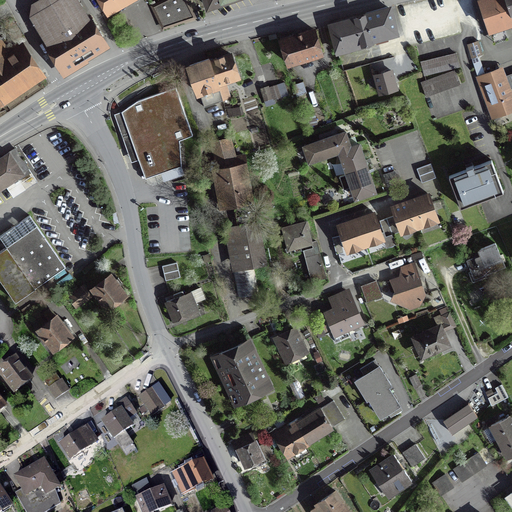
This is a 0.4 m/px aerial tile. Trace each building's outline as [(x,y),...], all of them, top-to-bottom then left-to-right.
[(103,51),(73,0),(36,0),(27,6),(32,14),(23,19),(57,78),(103,51)] [(99,0),(107,13),(129,0),(99,0)] [(181,0),(174,0),(153,9),(163,32),(190,20),(181,0)] [(234,0),(204,0),(207,8),(234,0)] [(511,21),(511,14),(507,0),(479,0),(489,29),(511,21)] [(390,12),(332,27),(338,50),(396,35),(390,12)] [(311,32),(281,41),(288,65),(318,56),(311,32)] [(479,44),(468,48),(472,60),(483,56),(479,44)] [(0,103),(33,81),(15,54),(6,60),(0,50),(0,103)] [(233,54),(210,62),(219,86),(242,78),(233,54)] [(457,55),(420,65),(423,77),(460,67),(457,55)] [(209,58),(190,65),(205,107),(224,100),(221,92),(219,86),(210,62),(209,58)] [(411,59),(399,63),(404,75),(415,71),(411,59)] [(499,69),(477,76),(492,119),(511,112),(511,93),(511,92),(508,93),(499,69)] [(391,72),(371,78),(377,97),(396,91),(391,72)] [(457,74),(422,86),(434,120),(469,109),(457,74)] [(278,85),(262,89),(265,100),(281,96),(278,85)] [(175,86),(138,101),(122,111),(145,177),(181,165),(180,138),(193,135),(175,86)] [(227,90),(221,92),(224,100),(230,98),(227,90)] [(241,107),(228,109),(230,116),(242,114),(241,107)] [(304,163),(339,151),(349,147),(343,132),(299,148),(304,163)] [(219,170),(208,172),(217,214),(251,207),(243,165),(237,167),(232,140),(213,144),(219,170)] [(339,151),(347,173),(366,166),(357,144),(349,147),(339,151)] [(14,152),(0,160),(0,190),(7,186),(13,195),(33,182),(14,152)] [(432,163),(418,169),(423,182),(437,175),(432,163)] [(485,164),(446,180),(457,209),(497,193),(485,164)] [(375,191),(366,166),(347,173),(339,176),(344,189),(352,186),(356,198),(375,191)] [(419,197),(411,200),(419,226),(437,220),(428,194),(419,197)] [(401,232),(419,226),(411,200),(399,204),(392,206),(401,232)] [(365,216),(356,218),(365,244),(382,238),(374,212),(365,216)] [(393,216),(387,218),(393,234),(399,232),(393,216)] [(347,250),(365,244),(356,218),(344,222),(338,224),(347,250)] [(387,218),(380,220),(386,237),(393,234),(387,218)] [(318,246),(302,220),(280,234),(296,260),(318,246)] [(34,226),(0,248),(0,297),(6,308),(62,268),(34,226)] [(256,227),(235,230),(242,270),(263,266),(256,227)] [(340,235),(332,237),(337,254),(344,252),(340,235)] [(504,267),(494,245),(479,251),(481,256),(467,262),(475,279),(504,267)] [(321,254),(308,256),(313,280),(326,277),(321,254)] [(177,262),(162,266),(166,280),(181,276),(177,262)] [(426,293),(410,267),(387,281),(403,306),(426,293)] [(199,312),(191,292),(166,301),(175,321),(199,312)] [(361,325),(352,302),(328,312),(337,335),(361,325)] [(448,346),(439,326),(415,336),(424,356),(448,346)] [(304,353),(294,331),(277,339),(288,361),(304,353)] [(237,404),(270,388),(247,342),(214,358),(237,404)] [(380,365),(355,380),(366,398),(369,397),(388,386),(391,384),(380,365)] [(416,374),(410,377),(415,387),(421,384),(416,374)] [(147,415),(176,397),(164,378),(135,395),(147,415)] [(502,384),(496,387),(501,399),(508,396),(502,384)] [(399,405),(388,386),(369,397),(381,416),(399,405)] [(443,419),(453,433),(477,416),(468,402),(443,419)] [(107,439),(136,422),(124,403),(95,420),(107,439)] [(331,403),(280,436),(293,454),(343,422),(331,403)] [(491,426),(499,440),(511,433),(511,423),(509,417),(491,426)] [(68,463),(97,445),(85,426),(57,444),(68,463)] [(511,455),(511,433),(499,440),(508,458),(511,455)] [(246,467),(262,460),(252,436),(235,443),(246,467)] [(413,468),(425,459),(414,445),(402,454),(413,468)] [(476,453),(465,461),(473,472),(484,464),(476,453)] [(180,492),(209,474),(197,455),(168,472),(180,492)] [(410,481),(394,455),(372,469),(388,495),(410,481)] [(462,480),(473,472),(465,461),(454,469),(462,480)] [(23,501),(51,484),(40,465),(11,482),(23,501)] [(432,484),(440,495),(452,487),(444,475),(432,484)] [(135,511),(157,511),(170,505),(158,485),(130,503),(135,511)] [(0,509),(9,504),(0,490),(0,509)] [(345,511),(348,510),(336,492),(316,505),(320,511),(345,511)]
